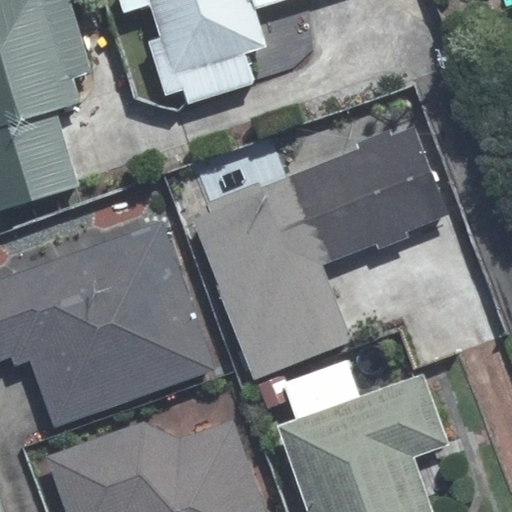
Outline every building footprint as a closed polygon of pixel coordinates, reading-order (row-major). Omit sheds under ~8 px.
[(0,0),(0,192),(6,212),(94,187),(71,108),(96,101),(88,74),(106,69),(86,0),(0,0)] [(138,0),(141,10),(167,2),(178,37),(166,40),(182,94),(200,88),(203,100),(271,79),(262,51),(282,45),(270,8),(295,0),(138,0)] [(328,259),(330,265),(393,239),(420,230),(464,213),(429,126),(406,136),(376,147),(298,179),(310,208),(277,223),(297,272),(328,259)] [(0,284),(0,361),(4,363),(28,354),(31,363),(48,358),(72,426),(230,368),(177,219),(0,284)] [(441,267),(463,323),(492,312),(470,256),(441,267)] [(452,448),(467,443),(442,372),(298,424),(329,511),(449,511),(443,493),(466,485),(452,448)] [(163,420),(69,453),(89,511),(285,511),(251,417),(198,437),(163,420)]
